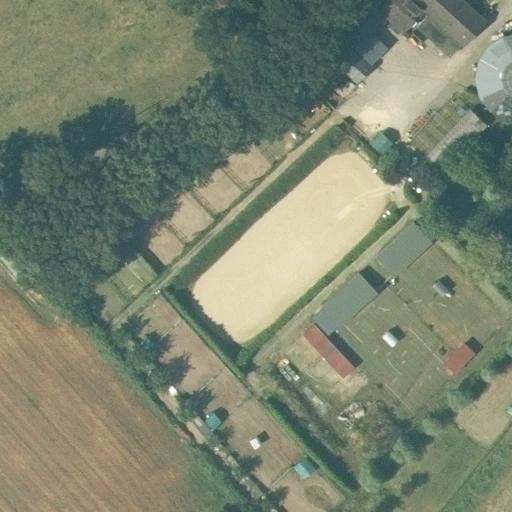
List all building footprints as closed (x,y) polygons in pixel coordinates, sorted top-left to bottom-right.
[(353,0),(331,25),(352,43),(376,17),(392,32),(420,0),(462,39),(484,15),(467,0),(353,0)] [(511,30),(506,32),(500,34),(495,37),(491,40),(487,43),(482,49),(480,53),(477,60),(475,66),(474,70),(474,75),(474,79),(475,86),(477,93),(480,98),(483,103),(486,107),(490,111),(497,116),(504,119),(511,121),(511,120),(511,30)] [(432,150),(444,163),(489,120),(478,108),(432,150)] [(392,275),(430,238),(411,218),(373,255),(392,275)] [(360,271),(307,309),(323,332),(376,294),(360,271)]
